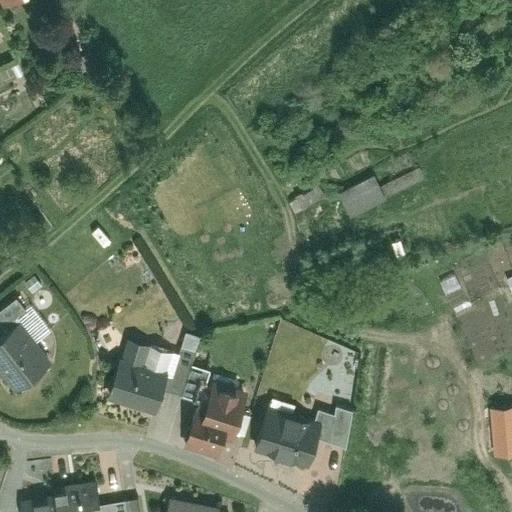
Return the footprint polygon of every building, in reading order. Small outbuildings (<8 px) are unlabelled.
[(377,186),(384,199),(425,179),(418,166),(377,186)] [(336,193),(348,217),(384,199),(377,186),(372,175),(336,193)] [(0,305),(0,322),(5,330),(21,318),(31,311),(18,293),(0,305)] [(0,333),(0,364),(15,386),(51,359),(21,318),(5,330),(0,333)] [(128,332),(110,393),(157,407),(163,384),(168,368),(146,361),(152,339),(128,332)] [(168,368),(163,384),(183,391),(192,360),(196,347),(176,341),(168,368)] [(192,360),(183,391),(202,396),(211,366),(192,360)] [(198,401),(184,443),(218,454),(225,433),(233,436),(250,385),(215,373),(205,404),(198,401)] [(322,418),(318,433),(347,442),(354,405),(338,400),(335,408),(320,403),(315,416),(322,418)] [(511,400),(492,402),(495,452),(511,451),(511,400)] [(270,401),(255,445),(308,462),(318,433),(322,418),(315,416),(270,401)] [(62,511),(104,511),(102,499),(98,474),(57,481),(62,511)] [(217,511),(220,502),(172,492),(167,511),(217,511)] [(130,511),(128,495),(102,499),(104,511),(130,511)]
